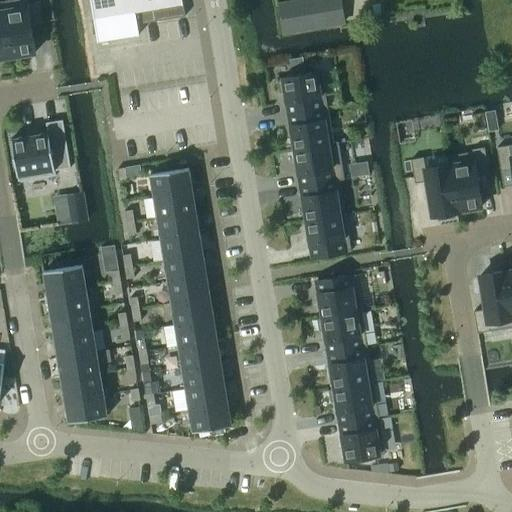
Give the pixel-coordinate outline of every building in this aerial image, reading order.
[(0,1),(1,6),(2,6),(10,56),(35,52),(31,27),(43,25),(39,1),(27,3),(26,0),(9,0),(1,1),(0,1)] [(90,0),(94,19),(97,41),(139,34),(137,25),(137,24),(185,16),(183,4),(182,0),(90,0)] [(338,0),(296,0),(279,3),(283,31),(343,21),(338,0)] [(0,57),(10,56),(2,6),(1,6),(0,6),(0,57)] [(292,75),(305,73),(302,57),(290,59),(292,75)] [(287,103),(289,114),(327,108),(321,71),(315,72),(305,73),(292,75),(282,77),(283,79),(277,80),(279,92),(285,91),(287,103)] [(294,150),(338,142),(338,141),(333,142),(327,108),(289,114),(291,125),(290,125),(294,150)] [(55,175),(55,170),(70,167),(62,120),(45,122),(47,132),(46,133),(11,139),(18,181),(55,175)] [(294,150),(298,174),(299,174),(301,185),(344,178),(338,142),(294,150)] [(511,144),(509,145),(497,147),(500,171),(511,168),(511,144)] [(472,151),(448,155),(457,211),(458,210),(481,206),(476,173),(488,171),(484,147),(472,149),(472,151)] [(423,157),(411,159),(415,183),(426,181),(432,215),(436,214),(437,220),(455,217),(454,211),(457,211),(448,155),(447,156),(446,153),(423,157)] [(117,168),(119,180),(127,179),(125,167),(117,168)] [(188,168),(150,174),(153,196),(192,190),(188,168)] [(301,185),(302,196),(306,221),(345,214),(339,180),(344,179),(344,178),(301,185)] [(192,190),(153,196),(157,217),(195,211),(192,190)] [(66,195),(70,223),(86,220),(82,192),(66,195)] [(124,211),(126,223),(134,221),(132,209),(124,211)] [(195,211),(157,217),(160,239),(199,232),(195,211)] [(345,214),(306,221),(310,245),(313,257),(345,252),(351,251),(345,214)] [(126,223),(128,234),(136,233),(134,221),(126,223)] [(199,232),(160,239),(164,260),(202,254),(199,232)] [(122,255),(124,267),(132,265),(130,254),(122,255)] [(202,254),(164,260),(168,281),(206,275),(202,254)] [(43,271),(47,293),(85,287),(82,265),(43,271)] [(124,267),(126,279),(134,277),(132,265),(124,267)] [(110,271),(112,282),(120,281),(118,269),(110,271)] [(511,326),(511,317),(504,271),(480,275),(485,309),(473,311),(477,332),(511,326)] [(322,317),(361,310),(355,274),(349,275),(349,274),(316,280),(318,292),(322,317)] [(206,275),(168,281),(171,303),(209,296),(206,275)] [(112,282),(114,294),(122,293),(120,281),(112,282)] [(47,293),(50,315),(89,308),(85,287),(47,293)] [(129,297),(131,309),(139,308),(137,296),(129,297)] [(209,296),(171,303),(175,324),(213,318),(209,296)] [(50,315),(54,336),(92,329),(89,308),(50,315)] [(131,309),(133,321),(141,320),(139,308),(131,309)] [(328,352),(366,346),(361,310),(322,317),(322,318),(316,319),(318,330),(324,329),(326,342),(328,352)] [(117,313),(119,325),(127,324),(125,312),(117,313)] [(175,324),(163,326),(167,347),(178,345),(217,339),(213,318),(175,324)] [(119,325),(121,337),(129,336),(127,324),(119,325)] [(54,336),(57,357),(96,351),(92,329),(54,336)] [(136,340),(138,352),(146,351),(144,339),(136,340)] [(217,339),(178,345),(182,366),(220,360),(217,339)] [(372,381),(366,346),(328,352),(330,363),(334,388),(372,381)] [(57,357),(61,378),(99,372),(96,351),(57,357)] [(138,352),(140,364),(148,362),(146,351),(138,352)] [(124,356),(126,368),(134,366),(132,354),(124,356)] [(220,360),(182,366),(185,388),(224,381),(220,360)] [(126,368),(128,379),(136,378),(134,366),(126,368)] [(61,378),(64,400),(103,393),(99,372),(61,378)] [(185,388),(171,390),(175,411),(189,409),(227,403),(224,381),(185,388)] [(336,400),(340,423),(378,417),(372,381),(334,388),(334,389),(328,390),(330,401),(336,400)] [(143,383),(145,395),(153,393),(151,382),(143,383)] [(130,389),(132,401),(140,399),(138,388),(130,389)] [(64,400),(68,422),(107,415),(103,393),(64,400)] [(145,395),(147,406),(155,405),(153,393),(145,395)] [(227,403),(189,409),(192,431),(231,425),(227,403)] [(149,416),(150,424),(162,422),(161,414),(149,416)] [(341,434),(346,460),(378,455),(378,454),(384,453),(378,417),(340,423),(342,434),(341,434)]
